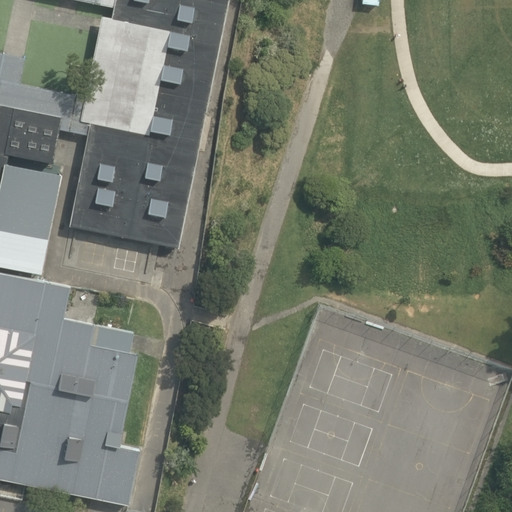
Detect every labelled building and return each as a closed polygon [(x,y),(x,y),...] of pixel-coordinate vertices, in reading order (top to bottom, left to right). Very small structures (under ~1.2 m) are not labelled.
[(116,0),(115,5),(113,15),(102,13),(101,19),(98,33),(86,95),(81,119),(92,121),(89,133),(70,224),(178,246),(228,0),(116,0)] [(0,77),(1,77),(0,83),(0,102),(63,115),(60,128),(89,133),(92,121),(81,119),(86,95),(21,81),(26,56),(4,52),(0,50),(0,77)] [(0,185),(5,161),(7,152),(54,162),(60,128),(63,115),(0,102),(0,83),(1,77),(0,77),(0,185)] [(0,263),(42,272),(63,173),(5,161),(0,185),(0,263)] [(42,272),(0,263),(0,269),(50,280),(52,274),(42,272)] [(0,475),(92,495),(130,502),(141,448),(120,443),(138,353),(130,351),(133,334),(134,331),(94,322),(64,315),(71,284),(50,280),(0,269),(0,475)]
